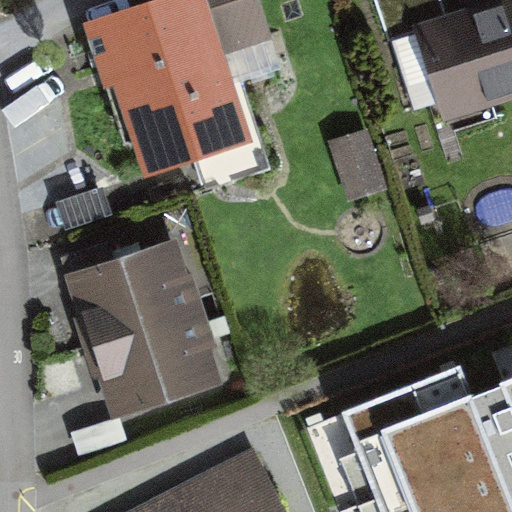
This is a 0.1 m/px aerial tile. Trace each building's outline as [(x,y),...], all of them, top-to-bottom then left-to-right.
[(124,0),(83,13),(104,78),(113,75),(142,167),(252,132),(225,47),(272,32),(262,0),(124,0)] [(438,0),(377,0),(389,42),(421,33),(442,106),(511,86),(511,0),(502,0),(444,17),(438,0)] [(169,252),(79,278),(96,340),(189,309),(169,252)] [(210,371),(189,309),(96,340),(116,401),(210,371)] [(458,354),(337,401),(379,511),(511,511),(511,363),(468,381),(458,354)] [(279,511),(250,456),(143,511),(279,511)]
